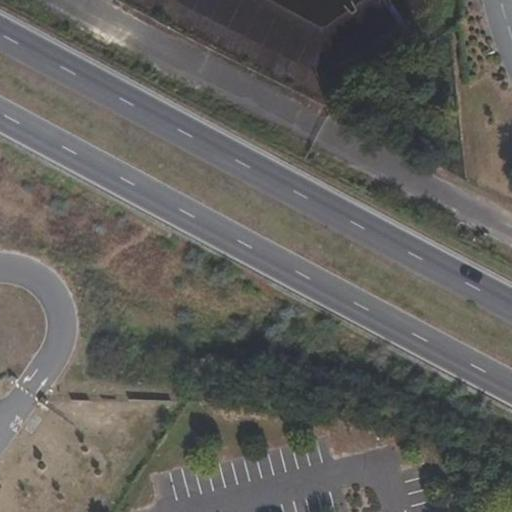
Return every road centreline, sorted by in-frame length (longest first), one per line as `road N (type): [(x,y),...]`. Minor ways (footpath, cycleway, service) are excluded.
road 1 (primary): [(0,111),(511,386)]
road 2 (primary): [(511,306),(0,34)]
road 3 (unclassified): [(0,268),(33,273),(65,313),(56,352),(20,409)]
